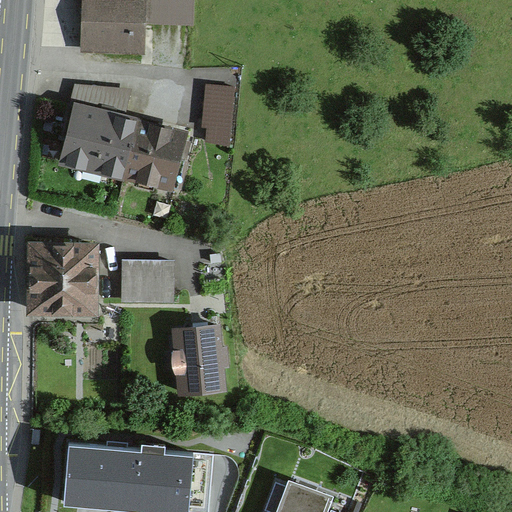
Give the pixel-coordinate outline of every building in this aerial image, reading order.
[(141,46),(141,0),(80,0),(80,45),(141,46)] [(211,81),(203,139),(233,144),(241,85),(211,81)] [(125,168),(138,117),(78,101),(64,153),(125,168)] [(171,180),(184,128),(138,117),(125,168),(171,180)] [(98,310),(100,236),(35,234),(33,308),(98,310)] [(172,258),(119,259),(120,299),(173,298),(172,258)] [(221,320),(167,324),(172,389),(226,385),(221,320)] [(198,500),(202,430),(75,423),(70,492),(198,500)] [(323,511),(325,506),(331,490),(278,470),(262,511),(323,511)]
